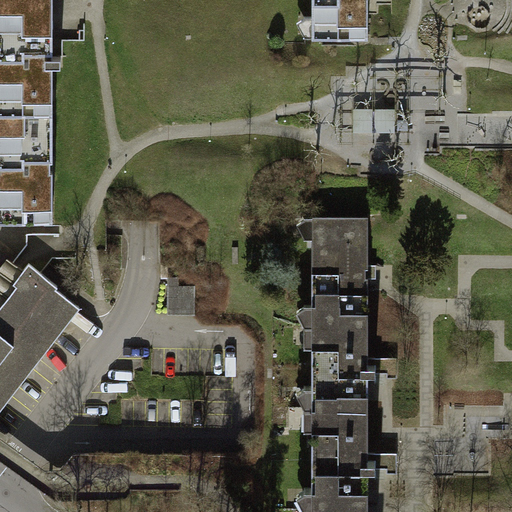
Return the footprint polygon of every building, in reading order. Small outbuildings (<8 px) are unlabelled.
[(0,0),(0,222),(52,222),(52,0),(0,0)] [(367,0),(308,0),(308,34),(368,34),(367,0)] [(308,330),(364,330),(363,219),(309,219),(308,330)] [(14,284),(24,271),(8,259),(0,268),(0,310),(18,287),(14,284)] [(30,264),(24,271),(14,284),(18,287),(0,310),(0,408),(80,306),(56,288),(58,286),(30,264)] [(309,421),(364,421),(364,376),(383,376),(383,382),(394,381),(394,360),(363,360),(364,330),(308,330),(309,421)] [(308,511),(363,511),(364,473),(383,472),(383,478),(394,477),(394,456),(363,456),(364,421),(309,421),(308,511)]
